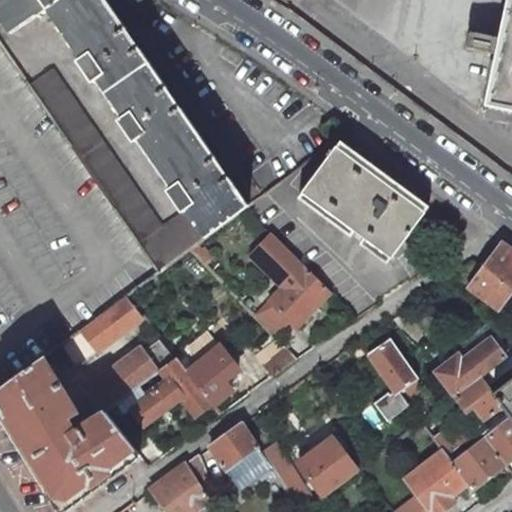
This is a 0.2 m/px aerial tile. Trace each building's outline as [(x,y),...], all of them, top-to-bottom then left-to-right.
[(186,210),(205,237),(245,208),(247,206),(104,0),(0,0),(0,16),(12,34),(37,15),(42,22),(51,16),(81,59),(79,61),(93,82),(96,80),(122,118),(120,120),(135,142),(137,140),(171,189),(169,191),(183,212),(186,210)] [(511,0),(489,103),(511,107),(511,0)] [(53,68),(29,84),(86,165),(115,208),(159,271),(190,248),(205,237),(186,210),(183,212),(162,227),(53,68)] [(322,127),(333,142),(349,131),(333,118),(322,127)] [(302,192),(392,258),(426,212),(337,146),(333,151),(331,149),(327,154),(329,156),(302,192)] [(278,275),(287,284),(304,266),(295,257),(272,235),(251,256),(274,278),(278,275)] [(500,310),(511,294),(511,251),(501,242),(482,267),(468,286),(500,310)] [(453,275),(468,286),(482,267),(473,261),(453,275)] [(296,327),(330,292),(304,266),(287,284),(270,301),(296,327)] [(99,351),(144,317),(126,296),(96,319),(81,329),(99,351)] [(497,334),(488,323),(453,350),(457,355),(436,372),(455,396),(456,395),(479,377),(506,357),(491,338),(497,334)] [(77,367),(99,351),(81,329),(62,343),(77,367)] [(399,392),(417,380),(389,340),(368,355),(394,392),(396,395),(399,392)] [(77,367),(62,343),(52,351),(67,377),(78,369),(77,367)] [(221,346),(188,372),(212,403),(214,405),(232,390),(224,380),(239,369),(221,346)] [(144,351),(90,390),(106,413),(136,390),(159,372),(144,351)] [(511,364),(511,359),(509,356),(506,357),(479,377),(485,385),(511,364)] [(0,410),(62,511),(140,455),(112,421),(106,413),(71,434),(63,422),(78,413),(44,357),(0,389),(0,410)] [(195,416),(212,403),(188,372),(177,359),(161,371),(169,381),(132,409),(145,425),(182,398),(195,416)] [(485,419),(502,406),(492,394),(485,385),(479,377),(456,395),(467,410),(474,404),(485,419)] [(511,378),(492,394),(502,406),(511,419),(511,418),(511,378)] [(425,391),(424,389),(417,380),(399,392),(396,395),(394,392),(390,395),(388,393),(373,403),(387,423),(409,407),(407,404),(425,391)] [(143,398),(136,390),(106,413),(112,421),(143,398)] [(449,427),(434,439),(443,451),(468,484),(472,489),(509,460),(511,464),(511,418),(511,419),(467,453),(460,444),(462,443),(449,427)] [(243,422),(210,446),(241,488),(272,466),(263,453),(243,422)] [(299,463),(324,496),(358,470),(333,437),(299,463)] [(275,446),(263,453),(272,466),(302,511),(303,511),(311,506),(298,485),(298,481),(275,446)] [(451,496),(468,484),(443,451),(407,479),(419,495),(432,511),(442,511),(455,502),(451,496)] [(199,454),(186,463),(205,494),(215,487),(199,454)] [(195,511),(204,506),(210,501),(205,494),(186,463),(151,489),(168,511),(195,511)] [(432,511),(419,495),(395,511),(432,511)] [(204,506),(207,511),(217,511),(210,501),(204,506)]
